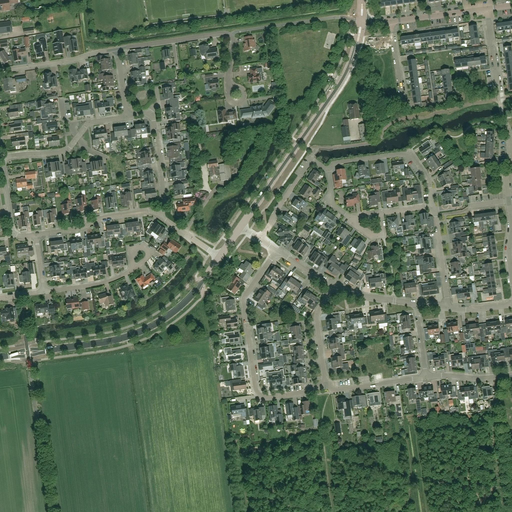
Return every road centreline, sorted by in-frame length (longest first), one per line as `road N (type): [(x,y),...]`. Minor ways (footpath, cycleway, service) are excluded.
road 1 (tertiary): [(0,356),(143,331),(191,295),(215,262)]
road 2 (tertiary): [(244,220),(348,68),(360,21)]
road 3 (residential): [(276,249),(242,299),(257,397),(324,383)]
road 4 (unclassified): [(434,205),(407,152),(335,161),(327,170)]
road 5 (unclassified): [(158,215),(135,212),(38,231)]
road 6 (unclassified): [(0,71),(118,49)]
